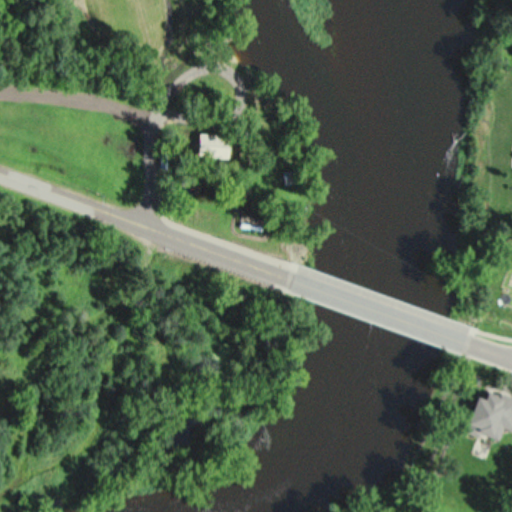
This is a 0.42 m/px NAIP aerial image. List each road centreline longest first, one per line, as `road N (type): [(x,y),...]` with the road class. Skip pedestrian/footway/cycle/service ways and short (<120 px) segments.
road 1 (secondary): [(293,273),(0,169)]
road 2 (secondary): [(467,338),(293,273)]
